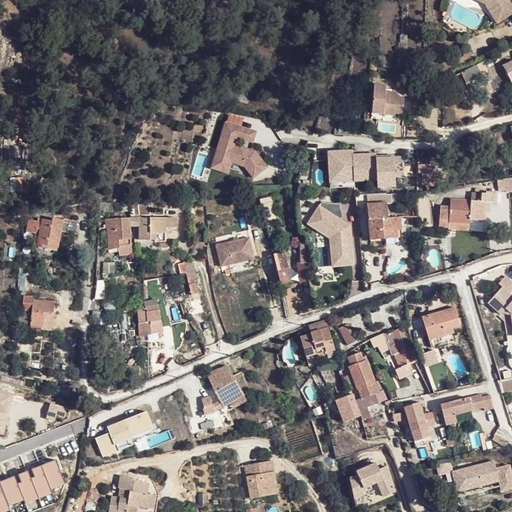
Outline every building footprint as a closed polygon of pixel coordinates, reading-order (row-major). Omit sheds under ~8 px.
[(485,0),(484,0),(490,11),(495,9),(490,0),(485,0)] [(490,0),(495,9),(490,11),(495,20),(497,20),(511,10),(511,4),(509,0),(490,0)] [(475,64),(459,71),(464,81),(480,73),(475,64)] [(505,64),(502,66),(507,75),(510,73),(505,64)] [(387,86),(375,84),(371,113),(393,115),(394,113),(394,110),(403,111),(404,101),(395,93),(391,92),(390,94),(385,94),(386,92),(387,86)] [(236,146),(238,138),(253,143),(256,132),(241,128),(242,128),(225,123),(222,133),(211,168),(228,173),(231,162),(245,166),(254,177),(266,167),(254,152),(250,150),(236,146)] [(344,149),(324,150),(326,182),(374,179),(372,155),(372,152),(344,153),(344,149)] [(391,154),(372,155),(374,179),(374,187),(389,186),(389,171),(391,171),(391,154)] [(432,163),(414,164),(415,176),(419,177),(419,184),(433,184),(432,163)] [(511,177),(501,179),(503,193),(511,192),(511,177)] [(452,220),(452,221),(471,221),(471,219),(483,219),(485,202),(493,203),(492,189),(486,189),(484,192),(476,192),(477,200),(452,200),(452,220)] [(308,218),(310,227),(313,229),(327,237),(333,240),(335,265),(352,263),(348,231),(339,225),(340,224),(336,221),(340,216),(336,203),(318,202),(308,218)] [(371,239),(384,239),(396,238),(396,227),(400,227),(399,217),(387,218),(386,204),(369,204),(371,239)] [(452,207),(442,207),(442,220),(452,220),(452,207)] [(56,218),(49,216),(41,244),(62,249),(66,231),(81,235),(85,223),(58,216),(56,218)] [(129,228),(130,217),(110,216),(110,239),(119,239),(128,239),(129,228)] [(130,217),(129,228),(132,228),(136,228),(137,239),(148,240),(149,231),(154,240),(164,241),(166,229),(177,230),(177,218),(130,217)] [(471,231),(471,221),(452,221),(452,231),(471,231)] [(128,239),(119,239),(119,255),(126,256),(127,251),(128,239)] [(248,239),(215,246),(219,267),(252,260),(248,239)] [(308,262),(308,243),(305,243),(298,242),(298,264),(295,265),(298,283),(307,281),(305,274),(305,262),(308,262)] [(283,253),(274,255),(280,283),(289,281),(283,253)] [(178,264),(179,273),(196,271),(195,264),(189,264),(189,257),(181,257),(181,264),(178,264)] [(502,288),(487,303),(500,315),(504,311),(507,309),(511,313),(510,316),(511,330),(511,294),(511,292),(511,282),(506,277),(499,284),(502,288)] [(31,298),(20,296),(19,310),(28,312),(28,324),(39,326),(39,330),(49,331),(51,302),(30,300),(31,298)] [(143,309),(134,311),(139,336),(162,331),(156,299),(142,301),(143,309)] [(451,309),(419,319),(422,330),(423,330),(424,331),(424,336),(425,341),(449,334),(448,329),(457,327),(451,309)] [(335,354),(326,319),(308,325),(310,334),(315,351),(317,359),(335,354)] [(346,324),(338,329),(347,345),(356,340),(346,324)] [(299,336),(310,334),(308,325),(297,330),(299,336)] [(402,327),(394,330),(399,343),(401,351),(409,348),(402,327)] [(303,354),(315,351),(310,334),(299,336),(303,354)] [(389,349),(388,347),(386,340),(379,343),(382,351),(389,349)] [(400,367),(408,364),(414,362),(409,348),(401,351),(399,343),(388,347),(389,349),(391,355),(395,353),(400,367)] [(389,349),(382,351),(384,357),(391,355),(389,349)] [(350,366),(348,367),(357,389),(361,400),(362,399),(365,407),(386,398),(383,391),(379,381),(376,382),(366,358),(364,359),(361,351),(346,357),(350,366)] [(395,368),(400,367),(395,353),(391,355),(384,357),(389,371),(395,368)] [(398,379),(412,374),(408,364),(400,367),(395,368),(398,379)] [(228,366),(208,374),(216,393),(221,400),(225,407),(232,403),(246,395),(228,366)] [(511,383),(510,377),(497,380),(500,390),(511,387),(511,383)] [(23,379),(20,389),(33,391),(35,381),(23,379)] [(480,394),(439,405),(445,425),(456,422),(455,415),(484,407),(480,394)] [(246,395),(232,403),(235,408),(249,400),(246,395)] [(351,395),(345,397),(347,404),(353,401),(351,395)] [(0,433),(2,434),(11,400),(0,396),(0,433)] [(210,397),(203,399),(206,409),(205,409),(206,415),(216,412),(214,405),(210,397)] [(345,397),(334,402),(343,424),(360,417),(353,401),(347,404),(345,397)] [(221,400),(214,405),(216,412),(225,407),(221,400)] [(420,402),(403,407),(414,442),(430,437),(427,427),(435,425),(429,408),(422,410),(420,402)] [(65,409),(50,404),(47,412),(62,417),(65,409)] [(109,432),(95,437),(102,456),(116,451),(114,444),(130,438),(154,430),(147,411),(107,426),(109,432)] [(401,413),(392,414),(394,423),(403,421),(401,413)] [(130,438),(114,444),(116,451),(133,445),(130,438)] [(54,459),(0,481),(0,511),(65,485),(54,459)] [(273,460),(244,465),(249,501),(278,496),(273,460)] [(494,461),(452,472),(454,481),(462,479),(464,490),(499,481),(500,486),(511,482),(511,478),(509,466),(496,469),(494,461)] [(346,485),(354,500),(366,494),(363,489),(376,483),(379,490),(392,485),(384,468),(375,472),(372,465),(352,474),(355,481),(346,485)] [(126,477),(115,476),(114,488),(118,488),(117,498),(106,497),(104,511),(123,511),(123,504),(145,506),(146,492),(142,492),(143,481),(127,480),(126,477)] [(462,479),(454,481),(457,492),(464,490),(462,479)] [(511,482),(500,486),(502,491),(511,488),(511,482)] [(392,485),(379,490),(383,497),(395,492),(392,485)]
